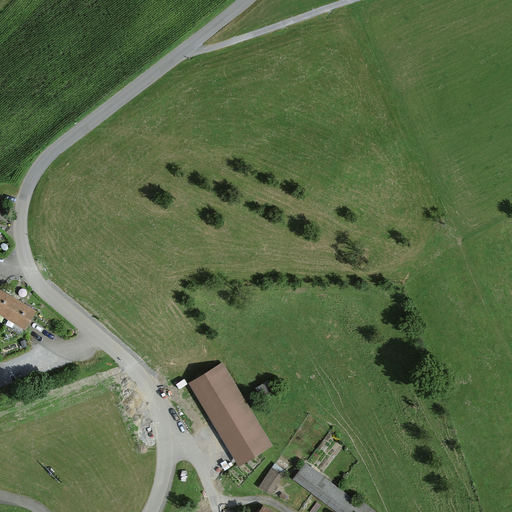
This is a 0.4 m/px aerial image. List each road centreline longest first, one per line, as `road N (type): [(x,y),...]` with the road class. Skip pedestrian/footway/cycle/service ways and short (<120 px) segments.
road 1 (unclassified): [(245,0),(47,156),(23,205),(36,284),(134,369),(158,409),(165,462),(151,511)]
road 2 (track): [(175,57),(357,0)]
